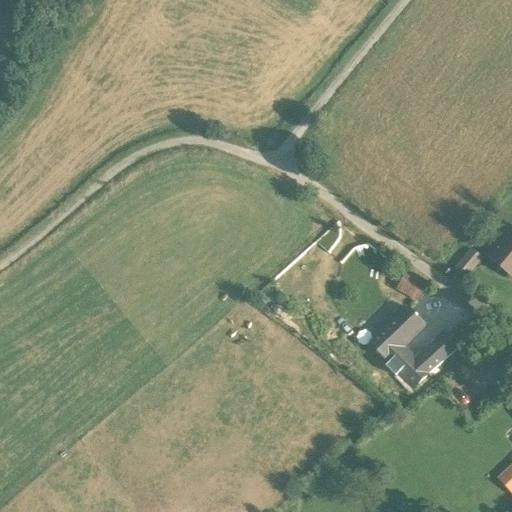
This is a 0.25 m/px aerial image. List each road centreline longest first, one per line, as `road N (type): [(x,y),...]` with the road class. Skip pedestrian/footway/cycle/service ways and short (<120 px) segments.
road 1 (track): [(287,177),(182,149),(148,159),(0,268)]
road 2 (track): [(287,177),(427,0)]
road 3 (residential): [(511,346),(358,228)]
